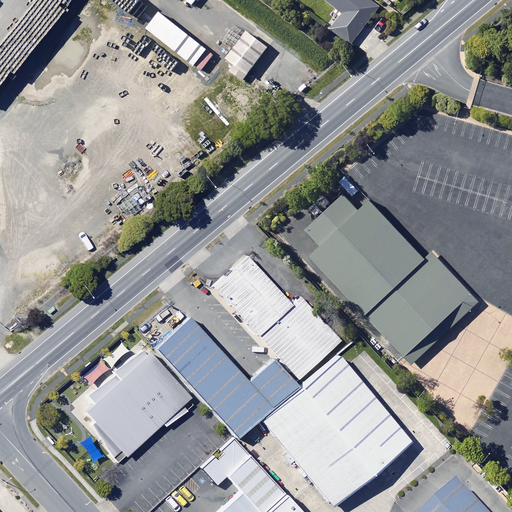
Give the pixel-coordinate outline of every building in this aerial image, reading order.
[(324,0),(344,15),(332,31),(352,46),(381,9),(370,0),(324,0)] [(212,53),(163,15),(150,32),(199,69),(212,53)] [(271,49),(250,34),(229,61),(236,66),(231,73),(246,83),(271,49)] [(361,193),(348,178),(341,184),(355,199),(361,193)] [(358,210),(343,194),(304,230),(319,246),(308,257),(410,365),(480,302),(475,297),(431,252),(424,259),(369,201),(358,210)] [(290,305),(245,256),(211,288),(298,381),(340,341),(299,297),(290,305)] [(188,316),(151,350),(194,396),(232,438),(236,443),(297,388),(271,360),(247,382),(188,316)] [(190,398),(149,353),(146,355),(142,351),(111,373),(113,377),(85,397),(91,404),(83,411),(118,464),(190,398)] [(407,443),(338,362),(258,428),(327,510),(407,443)] [(270,511),(286,498),(234,442),(202,471),(217,487),(227,478),(242,494),(223,511),(270,511)] [(483,511),(461,489),(437,511),(483,511)] [(299,511),(286,498),(270,511),(299,511)]
